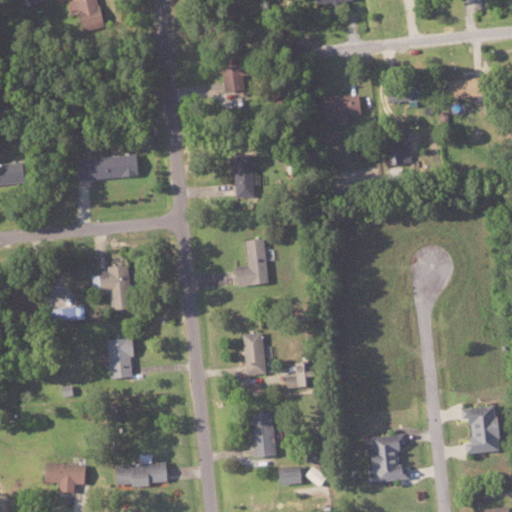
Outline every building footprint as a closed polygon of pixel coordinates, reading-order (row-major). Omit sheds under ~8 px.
[(70,0),(77,27),(100,22),(94,0),(70,0)] [(237,45),(217,45),(219,93),(238,93),(237,45)] [(423,95),(419,76),(381,83),(385,103),(423,95)] [(445,98),(472,94),(469,76),(442,79),(445,98)] [(317,96),(319,117),(333,116),(334,123),(346,122),(345,114),(357,113),(355,92),(317,96)] [(410,165),(408,145),(387,146),(389,166),(410,165)] [(231,169),(232,195),(250,195),(249,153),(227,154),(227,170),(231,169)] [(74,157),(74,178),(135,175),(134,154),(74,157)] [(0,182),(14,180),(11,160),(0,161),(0,182)] [(261,236),(241,238),(244,263),(231,264),(233,285),(266,281),(261,236)] [(122,264),(104,264),(104,271),(89,272),(90,290),(107,289),(108,308),(123,308),(122,264)] [(82,318),(82,305),(47,306),(47,320),(82,318)] [(261,372),(260,331),(240,332),(241,372),(261,372)] [(107,377),(129,375),(126,355),(129,355),(128,336),(103,338),(107,377)] [(292,360),(291,374),(278,374),(278,385),(304,386),(305,360),(292,360)] [(461,451),(494,449),(491,404),(457,406),(458,419),(466,419),(467,440),(461,440),(461,451)] [(268,411),(247,412),(249,455),(270,455),(268,411)] [(365,436),(370,481),(406,477),(405,466),(397,467),(395,442),(403,442),(402,432),(365,436)] [(40,480),(55,481),(55,490),(71,491),(71,482),(81,482),(82,463),(41,461),(40,480)] [(164,482),(163,461),(111,463),(112,484),(164,482)] [(276,483),(297,481),(296,465),(274,466),(276,483)]
